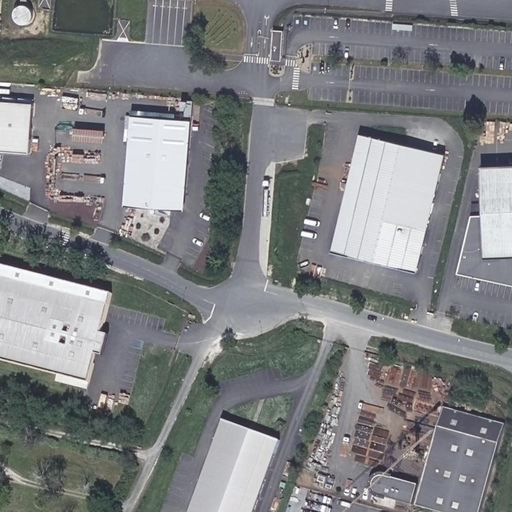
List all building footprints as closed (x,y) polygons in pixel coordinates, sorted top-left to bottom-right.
[(19,2),(9,16),(26,28),(36,13),(19,2)] [(281,59),(283,32),(273,31),(271,58),(281,59)] [(0,151),(29,153),(33,104),(0,101),(0,151)] [(184,208),(190,120),(124,115),(124,131),(129,131),(123,206),(184,208)] [(417,272),(444,154),(359,135),(331,251),(417,272)] [(511,165),(480,167),(481,216),(471,216),(457,275),(511,286),(511,165)] [(106,342),(111,324),(112,324),(120,298),(0,262),(0,344),(99,372),(107,343),(106,342)] [(418,507),(441,511),(484,511),(505,420),(441,405),(418,507)] [(234,410),(195,511),(259,511),(290,432),(234,410)] [(414,505),(420,483),(382,474),(378,475),(376,476),(373,490),(382,496),(414,505)]
